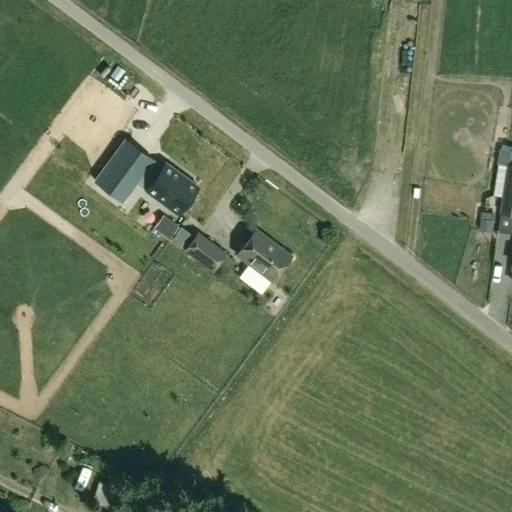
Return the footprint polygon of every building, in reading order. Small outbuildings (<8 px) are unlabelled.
[(130,158),(106,190),(122,202),(146,169),(130,158)] [(165,164),(145,191),(153,197),(149,203),(159,211),(164,205),(177,215),(198,187),(165,164)] [(511,164),(507,164),(500,213),(511,214),(511,164)] [(494,221),(482,219),(480,231),(492,233),(494,221)] [(171,238),(179,245),(187,234),(179,228),(171,238)] [(255,231),(237,255),(272,281),(290,257),(255,231)] [(184,251),(212,272),(225,254),(198,234),(184,251)]
